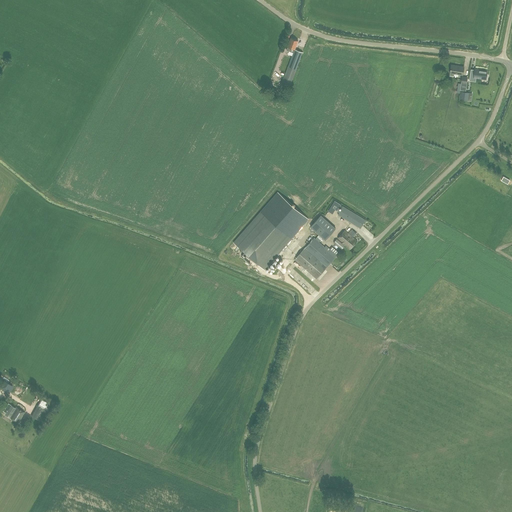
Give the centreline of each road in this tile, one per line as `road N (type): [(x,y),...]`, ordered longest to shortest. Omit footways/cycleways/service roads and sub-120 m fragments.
road 1 (unclassified): [(260,511),(258,439),(305,310),(479,141),(511,67)]
road 2 (unclassified): [(502,60),(329,38),(259,0)]
